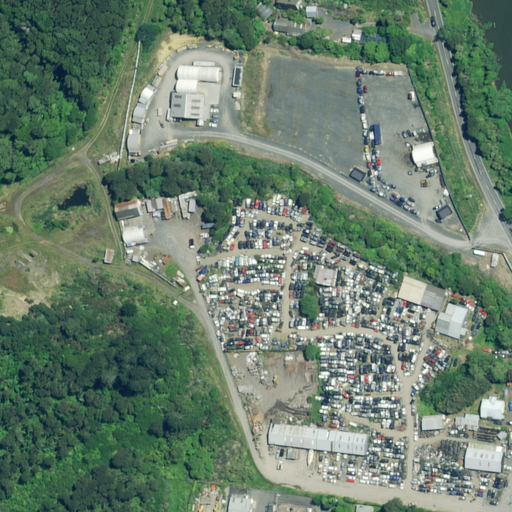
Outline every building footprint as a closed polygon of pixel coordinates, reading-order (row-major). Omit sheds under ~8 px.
[(302,0),(276,0),(275,8),(301,11),(302,0)] [(272,12),(261,2),(252,11),(263,21),(272,12)] [(279,14),(278,21),(275,20),(274,32),(286,33),(286,35),(300,36),(302,36),(303,23),(289,22),(289,18),(283,17),(283,14),(279,14)] [(208,95),(202,94),(175,93),(174,117),(200,118),(200,125),(205,125),(205,120),(212,121),(213,104),(208,104),(208,95)] [(144,214),(141,200),(117,204),(120,219),(144,214)] [(115,251),(108,249),(105,262),(111,263),(113,256),(114,256),(115,251)] [(325,267),(317,265),(314,279),(318,280),(317,283),(334,286),(337,270),(324,268),(325,267)] [(465,313),(445,306),(442,314),(439,313),(434,328),(446,332),(444,338),(455,342),(465,313)] [(268,368),(262,352),(254,355),(260,372),(268,368)] [(501,403),(481,400),(479,419),(499,421),(501,403)] [(475,416),(463,414),(462,424),(474,426),(475,416)] [(446,429),(445,415),(424,416),(425,430),(446,429)] [(270,424),(268,445),(363,457),(366,436),(270,424)] [(509,434),(504,431),(499,436),(503,440),(509,434)] [(501,453),(465,449),(463,469),(499,474),(501,453)] [(248,511),(250,497),(229,494),(226,511),(248,511)]
